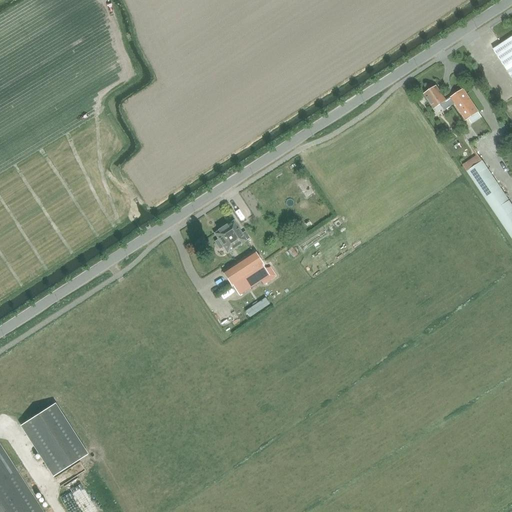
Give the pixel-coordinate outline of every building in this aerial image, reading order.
[(511,36),(493,49),(511,78),(511,36)] [(454,104),(450,98),(446,101),(436,87),(424,94),(434,109),(441,105),(443,108),(447,109),(454,104)] [(450,98),(454,104),(466,121),(469,119),(472,124),(482,117),(479,112),(464,89),(450,98)] [(497,159),(491,162),(497,172),(502,170),(497,159)] [(511,205),(483,162),(467,172),(511,239),(511,205)] [(219,230),(214,234),(218,240),(214,242),(219,249),(222,247),(227,255),(248,241),(247,241),(250,239),(245,232),(243,234),(234,221),(225,226),(221,226),(219,230)] [(268,277),(261,265),(253,252),(222,272),(231,287),(233,286),(239,296),(268,277)] [(53,476),(88,454),(54,402),(20,424),(53,476)] [(0,511),(43,511),(0,444),(0,511)]
